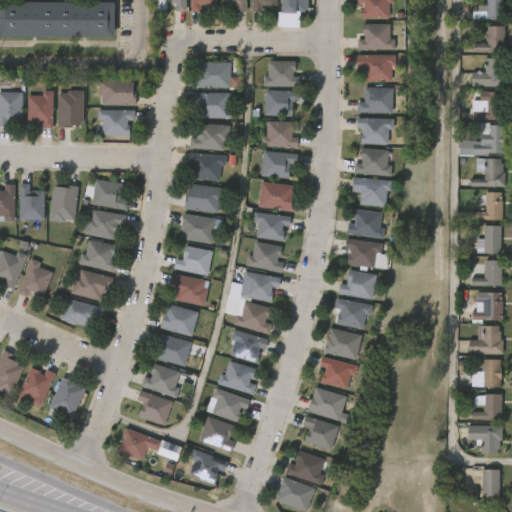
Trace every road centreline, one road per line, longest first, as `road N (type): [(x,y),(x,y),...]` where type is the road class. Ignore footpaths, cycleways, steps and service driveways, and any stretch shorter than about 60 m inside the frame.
road 1 (residential): [(83,464),(160,199),(175,43),(328,43)]
road 2 (residential): [(328,0),(326,183),(310,297),(241,511)]
road 3 (secondary): [(216,511),(0,426)]
road 4 (residential): [(163,161),(0,157)]
road 5 (residential): [(114,370),(0,319)]
